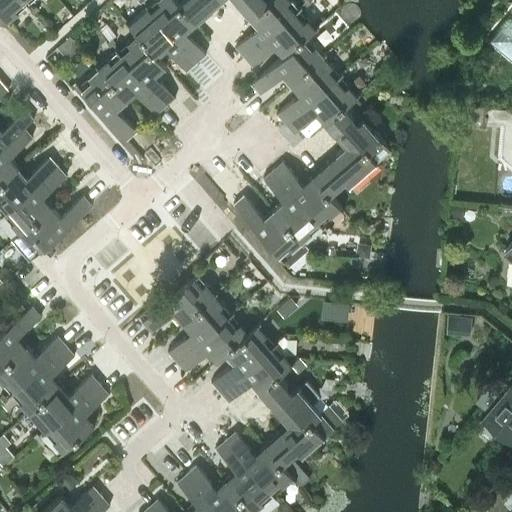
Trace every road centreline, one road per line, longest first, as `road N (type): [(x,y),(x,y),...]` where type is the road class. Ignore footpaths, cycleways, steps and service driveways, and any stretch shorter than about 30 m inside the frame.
road 1 (residential): [(141,196),(55,268),(187,419)]
road 2 (residential): [(141,196),(30,68),(0,46)]
